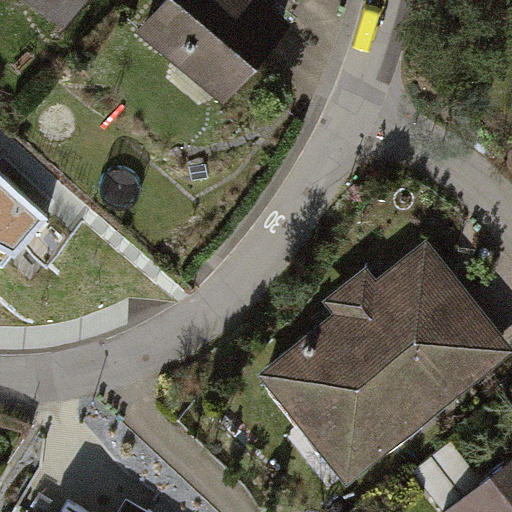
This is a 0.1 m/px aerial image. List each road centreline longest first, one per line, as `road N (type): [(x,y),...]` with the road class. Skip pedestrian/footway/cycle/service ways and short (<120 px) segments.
road 1 (residential): [(352,117),(283,244),(202,321),(112,367)]
road 2 (residential): [(352,117),(431,147),(511,224)]
road 3 (residential): [(112,367),(241,511)]
road 4 (residential): [(392,0),(352,117)]
